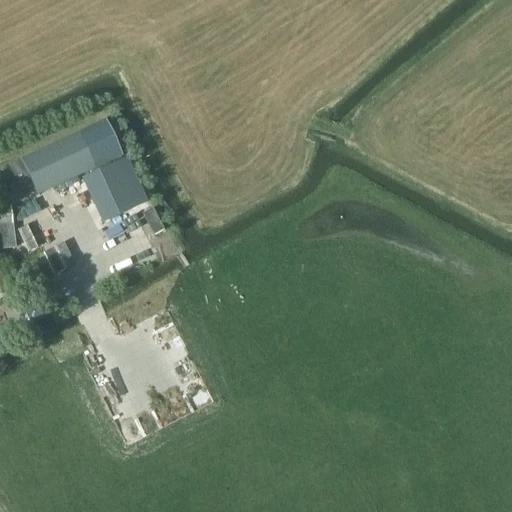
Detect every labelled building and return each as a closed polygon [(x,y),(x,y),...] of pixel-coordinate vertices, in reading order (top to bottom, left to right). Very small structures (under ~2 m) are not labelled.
[(76,133),(18,160),(18,161),(30,188),(35,196),(93,170),(76,133)] [(20,193),(30,188),(18,161),(7,166),(20,193)] [(96,221),(95,222),(97,225),(142,204),(122,161),(76,182),(78,185),(79,185),(86,199),(85,200),(88,207),(89,207),(96,221)] [(0,174),(0,192),(10,188),(3,173),(0,174)] [(11,226),(9,209),(0,210),(0,251),(14,250),(11,226)]
